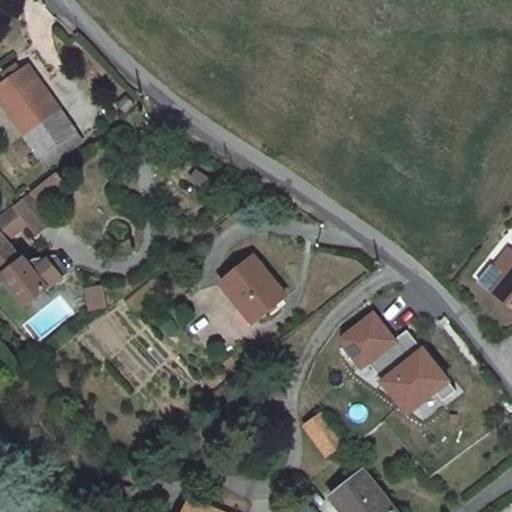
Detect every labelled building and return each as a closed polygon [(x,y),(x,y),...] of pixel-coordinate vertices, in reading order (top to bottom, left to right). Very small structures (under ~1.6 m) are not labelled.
[(73,131),(26,68),(0,88),(0,103),(40,157),(73,131)] [(16,203),(0,215),(0,271),(28,305),(67,274),(53,257),(39,262),(35,258),(28,262),(23,256),(19,259),(2,238),(27,219),(33,225),(50,211),(32,190),(16,203)] [(511,250),(510,249),(501,262),(509,269),(493,290),(511,305),(511,250)] [(288,298),(261,256),(225,281),(253,322),(288,298)] [(493,290),(509,269),(501,262),(500,261),(482,281),(493,290)] [(103,286),(88,289),(93,309),(108,305),(103,286)] [(375,314),(347,337),(346,344),(364,366),(370,362),(411,412),(438,391),(445,400),(458,390),(425,350),(419,355),(403,334),(396,340),(375,314)] [(409,329),(403,334),(419,355),(425,350),(409,329)] [(319,447),(336,434),(320,415),(304,428),(319,447)] [(407,511),(369,467),(338,494),(353,511),(407,511)] [(224,511),(192,496),(184,511),(224,511)]
